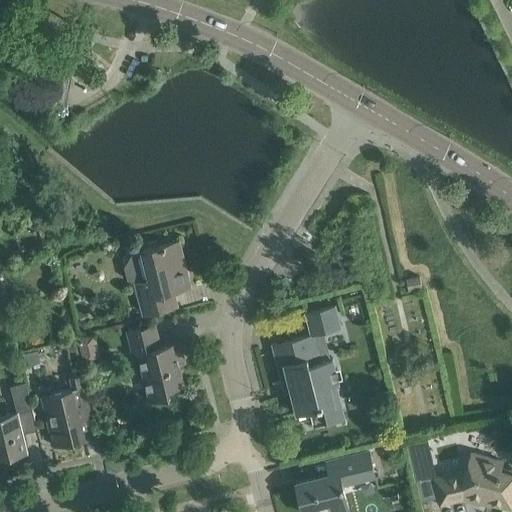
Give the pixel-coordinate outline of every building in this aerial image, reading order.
[(86,56),(85,57),(104,72),(110,64),(91,50),(86,56)] [(66,86),(51,75),(40,89),(55,100),(66,86)] [(133,252),(128,261),(136,265),(140,280),(136,281),(144,313),(176,305),(172,290),(189,285),(178,240),(143,249),(133,252)] [(418,273),(405,276),(408,288),(421,285),(418,273)] [(311,333),(272,343),(281,380),(288,379),(291,391),(296,412),(311,408),(316,425),(344,418),(339,398),(333,400),(330,385),(335,383),(337,383),(330,358),(324,332),(340,328),(339,324),(335,304),(305,312),(311,333)] [(179,340),(160,345),(154,323),(127,329),(133,353),(138,352),(150,400),(169,395),(168,388),(183,384),(175,353),(181,351),(179,340)] [(101,357),(95,335),(95,333),(78,337),(85,361),(101,357)] [(36,349),(21,353),(24,363),(39,359),(36,349)] [(73,387),(51,392),(41,395),(54,445),(85,438),(80,418),(92,416),(82,373),(70,376),(73,387)] [(27,380),(10,384),(16,411),(17,411),(33,407),(27,380)] [(16,411),(0,414),(0,455),(6,454),(6,457),(26,452),(22,432),(17,411),(16,411)] [(417,452),(414,440),(406,442),(409,454),(417,452)] [(333,511),(342,511),(349,510),(343,484),(376,476),(370,451),(326,462),(329,474),(296,482),(303,511),(310,511),(332,507),(333,511)] [(468,470),(434,479),(435,484),(440,503),(463,497),(479,502),(480,500),(505,507),(511,508),(511,507),(511,471),(500,468),(502,461),(473,454),(468,470)] [(423,477),(420,465),(412,467),(415,479),(423,477)]
